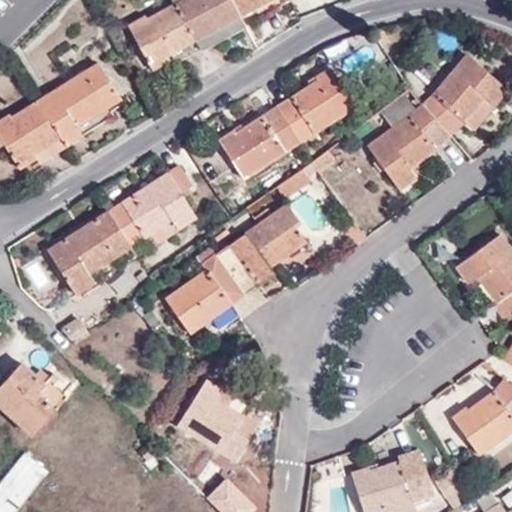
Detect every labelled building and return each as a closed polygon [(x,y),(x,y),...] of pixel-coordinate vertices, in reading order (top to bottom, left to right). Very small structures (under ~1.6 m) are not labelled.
[(246,25),(232,0),(179,0),(175,3),(202,50),(246,25)] [(290,1),(289,0),(232,0),(246,25),(290,1)] [(170,61),(173,65),(202,50),(175,3),(147,18),(145,15),(128,25),(153,71),(170,61)] [(435,91),(422,103),(451,136),(466,122),(475,129),(508,89),(466,54),(435,91)] [(121,98),(98,62),(38,101),(67,146),(115,115),(109,106),(121,98)] [(316,77),(317,80),(277,106),(300,142),(355,106),(331,68),(316,77)] [(402,98),(380,114),(390,128),(412,113),(414,111),(402,98)] [(37,158),(40,163),(67,146),(38,101),(12,117),(10,114),(0,119),(0,144),(4,142),(21,169),(37,158)] [(410,168),(435,149),(451,136),(422,103),(414,111),(412,113),(368,145),(401,189),(416,177),(410,168)] [(243,178),(300,142),(277,106),(236,133),(234,130),(219,140),(243,178)] [(333,161),(326,151),(312,161),(319,171),(333,161)] [(317,170),(312,162),(275,187),(282,198),(307,181),(305,178),(317,170)] [(192,183),(180,164),(108,210),(132,247),(173,220),(178,229),(196,216),(180,191),(192,183)] [(301,223),(288,204),(217,254),(246,295),(258,287),(256,285),(273,273),(270,267),(307,242),(296,227),(301,223)] [(90,274),(132,247),(108,210),(48,249),(76,294),(94,282),(90,274)] [(337,226),(353,248),(365,238),(350,216),(337,226)] [(493,305),(506,322),(511,317),(511,249),(501,235),(456,266),(469,283),(478,276),(497,302),(493,305)] [(166,298),(190,333),(246,295),(217,254),(202,264),(207,271),(166,298)] [(77,317),(61,327),(74,341),(87,332),(77,317)] [(137,324),(127,321),(119,322),(110,328),(106,337),(106,349),(113,359),(125,363),(135,360),(142,353),(146,343),(144,333),(137,324)] [(169,352),(157,350),(146,355),(141,363),(140,373),(144,384),(155,390),(168,389),(176,382),(180,371),(178,360),(169,352)] [(0,387),(0,406),(32,436),(68,396),(49,378),(45,384),(22,363),(0,387)] [(511,384),(505,378),(494,391),(469,409),(466,406),(453,416),(480,454),(511,431),(511,384)] [(179,424),(235,460),(248,439),(234,429),(243,415),(250,405),(234,395),(228,405),(217,397),(222,389),(208,380),(179,424)] [(237,390),(226,383),(222,389),(217,397),(228,405),(234,395),(237,390)] [(248,439),(258,425),(243,415),(234,429),(248,439)] [(353,472),(364,511),(381,511),(414,501),(435,495),(422,453),(371,469),(369,466),(353,472)] [(0,488),(0,511),(17,511),(47,476),(25,458),(0,488)] [(493,488),(477,498),(486,511),(501,503),(493,488)] [(417,511),(414,501),(381,511),(417,511)] [(511,511),(511,509),(508,511),(506,511),(501,503),(486,511),(511,511)]
